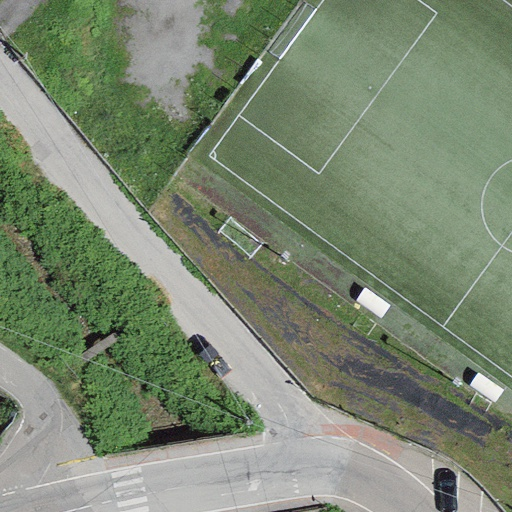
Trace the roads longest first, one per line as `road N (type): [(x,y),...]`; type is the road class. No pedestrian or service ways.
road 1 (residential): [(305,461),(283,406),(0,89)]
road 2 (unclassified): [(305,461),(73,507)]
road 3 (residential): [(0,361),(39,395),(44,431),(2,491),(4,511)]
